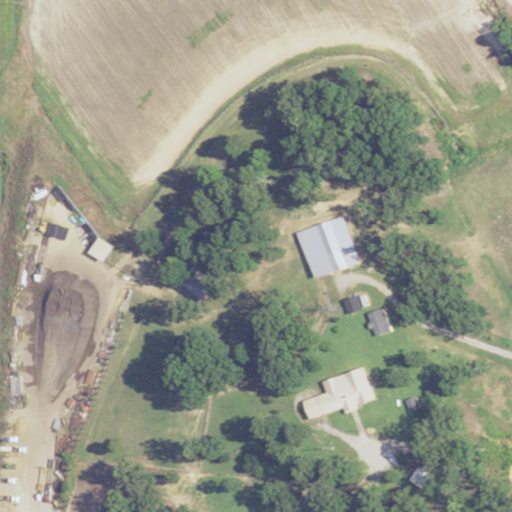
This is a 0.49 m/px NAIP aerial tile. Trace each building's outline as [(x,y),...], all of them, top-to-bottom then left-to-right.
[(349,263),(342,247),(331,251),(338,268),(349,263)] [(216,280),(193,264),(180,283),(203,299),(216,280)] [(376,334),(392,329),(386,307),(369,312),(376,334)] [(304,399),(310,418),(375,398),(368,378),(304,399)] [(410,478),(422,487),(432,474),(419,465),(410,478)]
